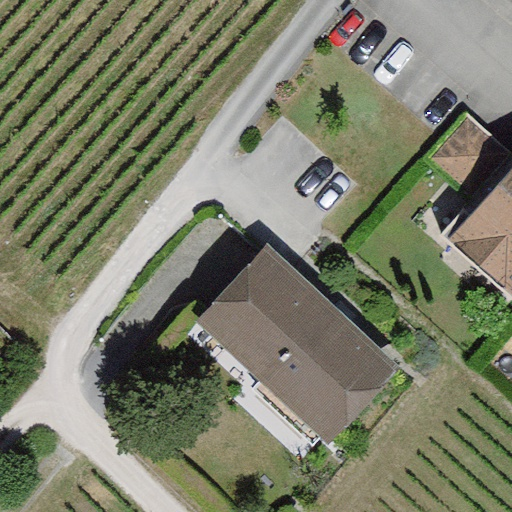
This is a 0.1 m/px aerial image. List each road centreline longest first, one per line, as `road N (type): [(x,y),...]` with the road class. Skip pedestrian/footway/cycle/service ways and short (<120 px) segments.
road 1 (residential): [(202,170),(80,320),(60,377),(73,416),(171,511)]
road 2 (residential): [(327,0),(202,170)]
